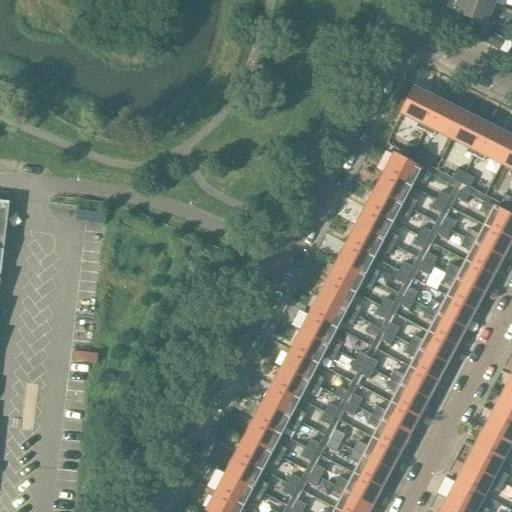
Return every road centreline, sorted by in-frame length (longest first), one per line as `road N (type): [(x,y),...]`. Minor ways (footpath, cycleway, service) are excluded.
road 1 (unclassified): [(288,262),(196,216),(136,198),(0,183)]
road 2 (residential): [(157,511),(288,262)]
road 3 (residential): [(288,262),(407,32)]
road 4 (residential): [(511,302),(399,511)]
